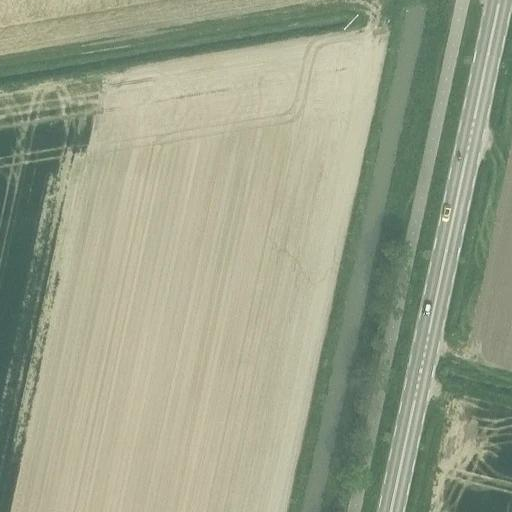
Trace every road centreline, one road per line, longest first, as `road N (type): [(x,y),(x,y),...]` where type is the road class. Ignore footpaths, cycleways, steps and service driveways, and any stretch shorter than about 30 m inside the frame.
road 1 (secondary): [(391,511),(500,0)]
road 2 (track): [(0,61),(342,0)]
